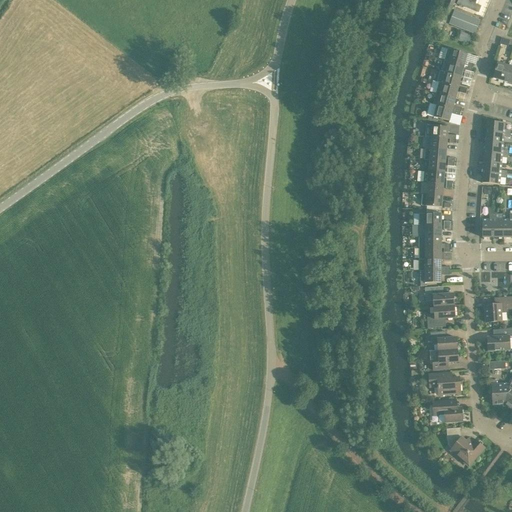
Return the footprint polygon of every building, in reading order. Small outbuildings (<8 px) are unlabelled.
[(453,7),(446,4),(442,13),(449,16),(453,7)] [(455,9),(449,23),(476,34),(482,19),(455,9)] [(502,37),(501,43),(509,45),(510,39),(502,37)] [(448,62),(464,66),(467,54),(447,49),(444,60),(448,62)] [(463,70),(465,70),(467,67),(464,66),(448,62),(444,60),(441,71),(446,73),(461,77),(463,70)] [(504,82),(509,66),(497,63),(493,79),(504,82)] [(458,88),(461,89),(462,85),(459,84),(461,77),(446,73),(443,84),(458,88)] [(455,99),(457,92),(458,88),(443,84),(438,83),(436,94),(440,95),(455,99)] [(455,111),(456,107),(453,106),(455,99),(440,95),(436,94),(433,105),(437,106),(455,111)] [(451,114),(454,115),(455,111),(437,106),(434,116),(429,115),(428,121),(436,122),(437,118),(449,121),(451,114)] [(487,122),(486,132),(510,134),(510,131),(504,130),(505,123),(487,122)] [(431,138),(447,139),(450,139),(450,135),(448,135),(448,127),(432,126),(431,138)] [(486,132),(486,142),(503,144),(504,137),(509,138),(510,134),(486,132)] [(431,138),(430,149),(446,151),(447,139),(431,138)] [(486,142),(485,153),(508,155),(508,151),(503,151),(503,144),(486,142)] [(424,160),(429,161),(445,162),(446,151),(430,149),(425,149),(424,160)] [(485,153),(484,163),(501,164),(502,158),(507,158),(508,155),(485,153)] [(429,161),(428,172),(444,173),(445,162),(429,161)] [(484,163),(483,173),(506,175),(506,171),(501,171),(501,164),(484,163)] [(126,167),(122,229),(144,231),(148,169),(126,167)] [(423,183),(427,183),(444,185),(444,173),(428,172),(424,172),(423,183)] [(506,178),(506,175),(483,173),(482,183),(500,185),(500,178),(506,178)] [(443,196),(444,185),(427,183),(426,195),(443,196)] [(443,196),(426,195),(422,194),(421,206),(442,208),(443,196)] [(419,226),(441,226),(441,214),(419,214),(419,226)] [(503,220),(503,238),(511,237),(511,214),(509,215),(509,220),(503,220)] [(493,238),(493,215),(489,215),(489,220),(482,220),(482,238),(493,238)] [(493,215),(493,238),(503,238),(503,220),(496,220),(496,215),(493,215)] [(419,226),(419,237),(441,237),(441,226),(419,226)] [(441,244),(441,237),(419,237),(419,248),(441,249),(444,249),(444,244),(441,244)] [(419,248),(419,260),(441,260),(441,256),(441,249),(419,248)] [(419,271),(420,271),(425,271),(441,271),(443,271),(443,267),(441,267),(441,260),(419,260),(419,271)] [(443,276),(443,271),(441,271),(425,271),(420,271),(420,287),(427,286),(427,283),(441,283),(441,276),(443,276)] [(485,272),(484,288),(508,290),(509,280),(500,279),(501,273),(485,272)] [(433,301),(434,308),(454,306),(453,294),(439,295),(439,287),(425,288),(426,302),(433,301)] [(501,322),(500,313),(507,312),(507,310),(511,309),(511,297),(494,299),(495,305),(485,306),(486,323),(501,322)] [(441,320),(455,319),(454,306),(434,308),(434,314),(427,315),(428,328),(442,327),(441,320)] [(511,329),(499,330),(499,337),(487,338),(488,352),(510,350),(509,337),(511,336),(511,329)] [(438,351),(457,350),(456,338),(443,339),(442,332),(430,333),(431,345),(438,345),(438,351)] [(445,363),(458,362),(457,350),(438,351),(432,352),(433,371),(445,370),(445,363)] [(489,370),(505,369),(505,362),(489,363),(489,370)] [(439,396),(460,394),(459,378),(451,379),(451,373),(429,375),(430,388),(438,387),(439,396)] [(504,404),(511,380),(509,388),(504,388),(503,384),(497,385),(497,380),(489,381),(490,386),(491,385),(493,405),(504,404)] [(464,415),(462,415),(461,408),(456,408),(456,403),(449,403),(432,404),(433,416),(438,416),(439,423),(445,423),(462,422),(462,420),(465,420),(464,415)] [(469,466),(484,448),(475,441),(472,444),(468,440),(466,442),(461,438),(461,439),(460,438),(460,428),(446,429),(448,445),(452,449),(450,451),(469,466)]
